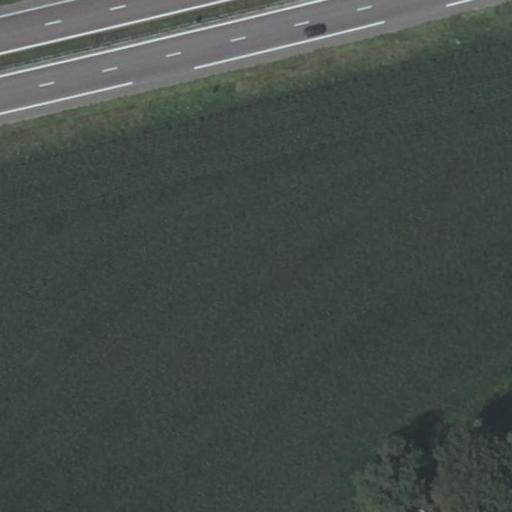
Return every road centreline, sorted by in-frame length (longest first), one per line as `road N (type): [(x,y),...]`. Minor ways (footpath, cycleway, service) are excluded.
road 1 (motorway): [(0,100),(408,0)]
road 2 (motorway): [(139,0),(0,33)]
